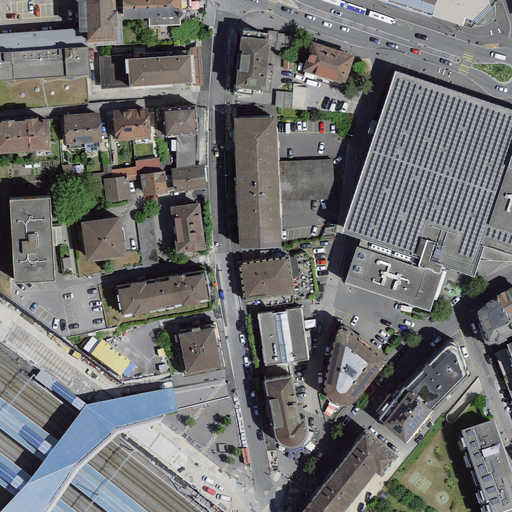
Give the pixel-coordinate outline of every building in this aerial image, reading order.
[(51,0),(72,7),(74,33),(75,45),(114,43),(111,0),(51,0)] [(149,30),(179,29),(177,0),(116,0),(117,24),(149,23),(149,30)] [(388,0),(433,14),(436,0),(388,0)] [(436,0),(433,14),(470,27),(474,24),(483,25),(491,22),(495,14),(497,3),(497,0),(436,0)] [(74,33),(0,38),(0,50),(75,45),(74,33)] [(241,38),(235,90),(265,93),(271,42),(241,38)] [(354,58),(316,46),(306,76),(344,89),(354,58)] [(89,52),(0,57),(0,83),(91,78),(89,52)] [(195,52),(130,56),(131,83),(196,79),(195,52)] [(354,207),(347,228),(362,233),(348,276),(435,305),(448,263),(473,271),(485,236),(511,245),(511,108),(492,102),(450,88),(435,83),(432,82),(406,75),(396,71),(373,149),(354,207)] [(304,84),(294,83),(293,93),(291,109),(306,110),(308,88),(304,87),(304,84)] [(293,93),(276,91),(274,107),(278,108),(291,109),(293,93)] [(197,131),(196,106),(163,108),(165,133),(197,131)] [(151,135),(149,108),(137,109),(126,111),(114,112),(116,138),(151,135)] [(101,140),(99,113),(88,114),(77,115),(65,117),(68,143),(101,140)] [(240,117),(244,245),(277,244),(276,200),(275,161),(273,115),(240,117)] [(0,149),(49,145),(46,118),(28,120),(11,122),(0,122),(0,149)] [(196,133),(176,134),(176,168),(195,165),(196,133)] [(333,159),(275,161),(276,200),(334,198),(333,159)] [(171,169),(173,189),(203,186),(201,166),(171,169)] [(164,171),(143,174),(145,193),(166,190),(164,171)] [(108,199),(128,196),(125,175),(105,177),(108,199)] [(52,224),(50,194),(8,197),(13,279),(55,276),(54,259),(52,224)] [(198,203),(173,206),(178,250),(204,246),(198,203)] [(89,258),(124,252),(118,218),(83,223),(89,258)] [(150,218),(138,220),(142,252),(153,250),(151,236),(153,236),(150,218)] [(145,256),(146,264),(159,262),(158,254),(145,256)] [(291,254),(242,262),(248,299),(297,292),(291,254)] [(211,295),(206,269),(117,286),(122,312),(211,295)] [(511,295),(500,301),(511,327),(511,295)] [(511,327),(500,301),(478,316),(477,321),(490,347),(492,348),(500,345),(501,349),(511,344),(510,341),(511,339),(511,327)] [(300,306),(258,313),(266,365),(308,359),(305,336),(300,306)] [(214,324),(179,331),(186,369),(222,362),(214,324)] [(385,357),(345,326),(341,326),(336,331),(327,372),(325,386),(328,393),(334,398),(340,401),(346,401),(355,396),(385,357)] [(163,345),(161,332),(148,335),(150,348),(163,345)] [(83,353),(122,380),(133,364),(103,342),(101,344),(93,339),(83,353)] [(405,384),(380,416),(408,438),(433,406),(468,371),(459,344),(454,340),(446,341),(405,384)] [(307,427),(305,416),(300,417),(292,374),(265,379),(275,432),(280,439),(284,441),(289,443),(295,442),(301,440),(305,434),(307,427)] [(145,511),(90,468),(7,405),(0,399),(0,428),(36,455),(78,489),(107,511),(145,511)] [(511,511),(511,477),(494,425),(461,436),(486,511),(511,511)] [(341,511),(376,469),(381,472),(397,453),(367,429),(299,511),(341,511)] [(0,484),(36,511),(73,511),(27,475),(0,454),(0,484)]
